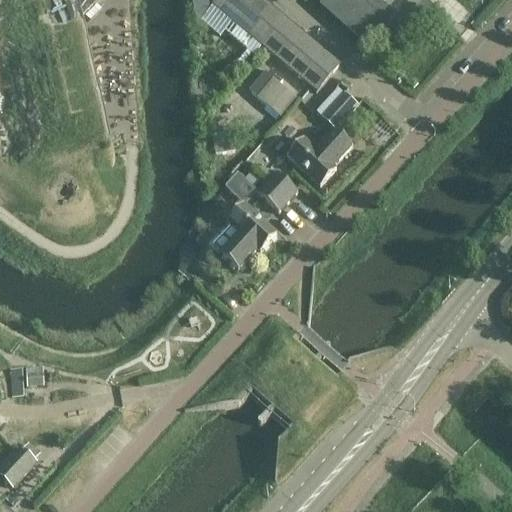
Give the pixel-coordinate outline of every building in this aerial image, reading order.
[(0,67),(1,71),(5,70),(3,62),(4,48),(2,40),(33,23),(59,125),(62,130),(60,148),(28,164),(25,166),(21,167),(11,162),(17,156),(15,154),(8,159),(5,158),(3,156),(5,147),(2,146),(0,151),(0,172),(16,182),(21,182),(58,165),(56,173),(53,174),(50,176),(48,178),(45,181),(44,184),(43,188),(36,188),(36,192),(37,196),(39,201),(41,204),(44,208),(47,211),(52,214),(57,215),(62,216),(67,215),(72,213),(76,211),(80,207),(83,204),(85,199),(86,194),(87,189),(86,184),(85,180),(82,176),(76,179),(73,176),(70,174),(73,157),(74,151),(76,133),(99,127),(107,163),(110,164),(112,160),(113,152),(81,17),(98,0),(16,0),(0,8),(0,67)] [(258,0),(207,0),(213,5),(212,6),(262,49),(285,22),(258,0)] [(328,0),(322,7),(367,48),(376,38),(397,57),(434,14),(423,4),(395,36),(386,27),(395,17),(376,0),(328,0)] [(339,68),(285,22),(262,49),(316,94),(339,68)] [(250,94),(263,105),(279,118),(295,99),(279,86),(282,82),(274,76),(275,75),(270,71),(267,75),(265,73),(254,86),(255,88),(250,94)] [(358,105),(343,93),(321,117),(335,130),(358,105)] [(284,140),(291,131),(281,123),(273,131),(284,140)] [(232,132),(212,136),(215,156),(235,152),(232,132)] [(303,141),(286,158),(320,189),(336,172),(333,169),(352,148),(335,132),(316,153),(303,141)] [(237,173),(224,187),(244,204),(256,192),(237,173)] [(267,185),(288,205),(297,195),(276,175),(267,185)] [(257,196),(278,215),(288,205),(267,185),(257,196)] [(213,249),(220,256),(238,272),(257,252),(260,254),(276,237),(243,206),(227,223),(232,228),(213,249)] [(220,411),(234,408),(311,324),(312,275),(310,275),(309,316),(246,387),(235,399),(228,408),(188,414),(188,416),(220,411)] [(0,331),(23,345),(41,353),(59,358),(82,360),(102,358),(114,356),(124,352),(133,347),(143,341),(152,333),(168,313),(181,294),(174,288),(161,300),(142,320),(134,330),(125,336),(116,340),(108,343),(96,345),(80,348),(62,349),(46,345),(29,337),(0,320),(0,331)] [(350,359),(273,443),(272,485),(274,485),(275,450),(293,430),(357,360),(392,355),(392,353),(350,359)] [(43,376),(25,377),(26,390),(44,389),(43,376)] [(0,478),(13,490),(36,465),(26,456),(20,450),(14,457),(0,471),(0,478)]
